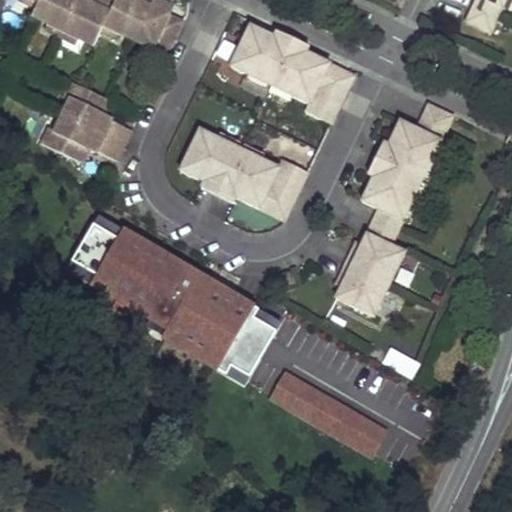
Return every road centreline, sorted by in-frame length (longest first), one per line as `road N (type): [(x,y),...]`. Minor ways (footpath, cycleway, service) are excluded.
road 1 (residential): [(218,0),(127,181),(247,250),(303,229),(385,68)]
road 2 (residential): [(241,0),(385,68)]
road 3 (residential): [(385,68),(511,129)]
road 4 (residential): [(511,84),(403,33)]
